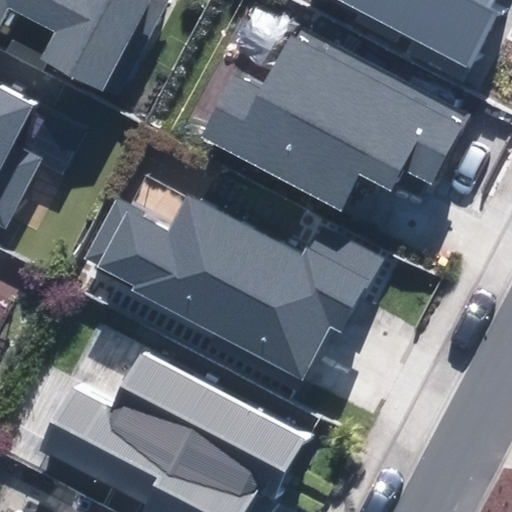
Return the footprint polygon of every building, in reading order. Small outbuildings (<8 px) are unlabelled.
[(0,0),(0,19),(8,5),(58,31),(43,59),(102,89),(148,0),(0,0)] [(341,0),(467,66),(494,14),(485,9),(489,0),(341,0)] [(231,78),(201,136),(339,208),(359,171),(388,187),(400,163),(431,179),(464,117),(294,28),(260,93),(231,78)] [(32,108),(0,91),(0,224),(6,228),(42,160),(13,145),(32,108)] [(118,202),(87,259),(138,286),(134,292),(300,379),(329,323),(343,330),(382,257),(321,226),(305,256),(188,195),(170,229),(118,202)] [(72,389),(40,449),(147,505),(143,511),(242,511),(257,484),(274,492),(302,439),(139,353),(110,409),(72,389)]
